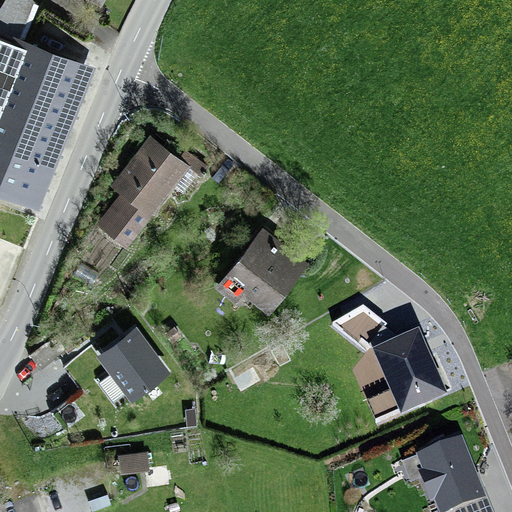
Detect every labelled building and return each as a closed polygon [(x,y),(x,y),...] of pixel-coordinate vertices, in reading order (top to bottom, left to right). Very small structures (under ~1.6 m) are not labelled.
[(0,192),(38,208),(96,65),(26,37),(38,3),(34,2),(34,0),(3,0),(0,6),(0,192)] [(105,225),(125,241),(163,192),(157,188),(179,161),(199,177),(208,165),(187,149),(181,158),(151,135),(135,155),(113,183),(129,195),(105,225)] [(269,304),(301,262),(262,232),(232,271),(245,281),(243,284),(269,304)] [(369,348),(393,337),(377,325),(380,321),(357,303),(327,321),(360,348),(363,343),(369,348)] [(165,370),(136,330),(102,355),(131,395),(165,370)] [(448,398),(419,333),(393,337),(369,348),(371,354),(400,419),(448,398)] [(54,337),(29,355),(39,370),(64,351),(54,337)] [(187,426),(197,425),(195,408),(185,409),(187,426)] [(491,511),(463,438),(416,456),(422,471),(418,472),(430,504),(435,502),(438,511),(451,511),(452,511),(491,511)] [(150,471),(147,450),(118,454),(121,475),(150,471)]
